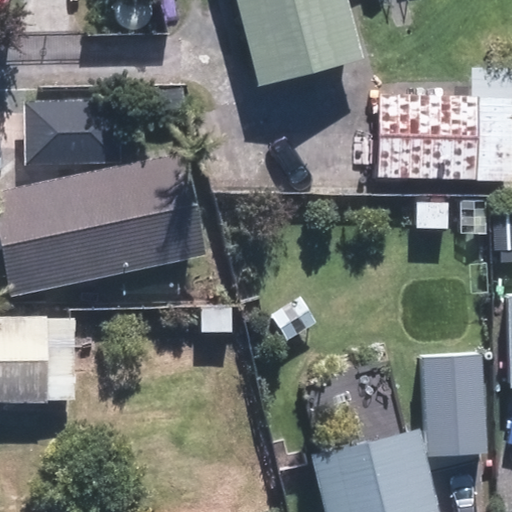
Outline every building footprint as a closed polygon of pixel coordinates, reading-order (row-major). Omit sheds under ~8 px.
[(244,0),(267,79),(363,53),(348,0),(244,0)] [(511,97),(382,94),(380,172),(511,175),(511,97)] [(28,104),(30,159),(120,156),(118,101),(28,104)] [(0,187),(0,206),(17,289),(205,250),(184,150),(0,187)] [(0,318),(0,395),(75,395),(74,317),(0,318)] [(437,511),(416,425),(318,449),(333,511),(437,511)]
